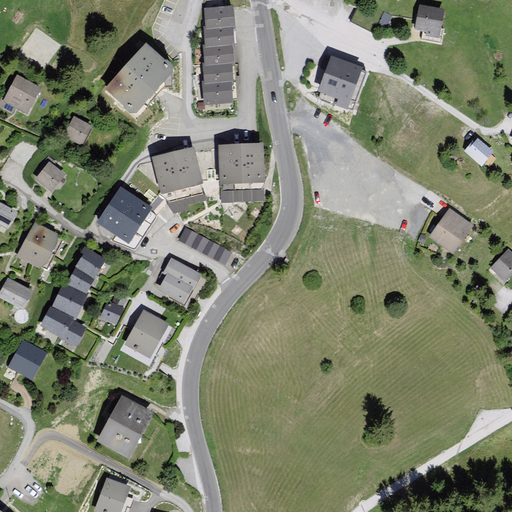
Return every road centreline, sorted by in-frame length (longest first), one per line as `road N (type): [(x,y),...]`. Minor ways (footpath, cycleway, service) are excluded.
road 1 (tertiary): [(258,0),(290,202),(279,239),(210,323),(193,361),(193,419),(213,511)]
road 2 (residential): [(357,511),(511,417)]
